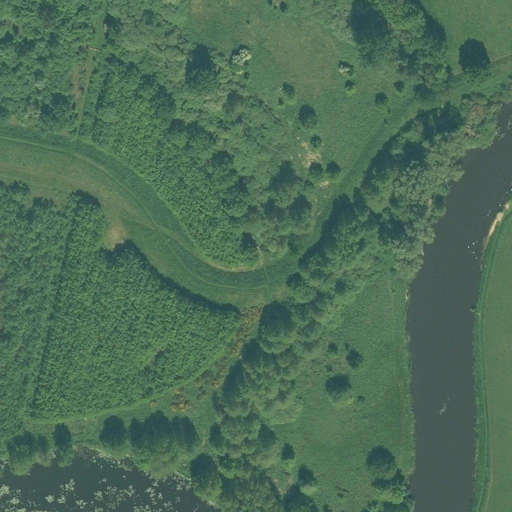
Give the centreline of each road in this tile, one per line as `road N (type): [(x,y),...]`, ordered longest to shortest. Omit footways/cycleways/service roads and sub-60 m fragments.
road 1 (track): [(115,0),(126,57),(160,125),(270,260),(246,267),(213,260),(81,182),(0,163)]
road 2 (track): [(78,139),(113,0)]
